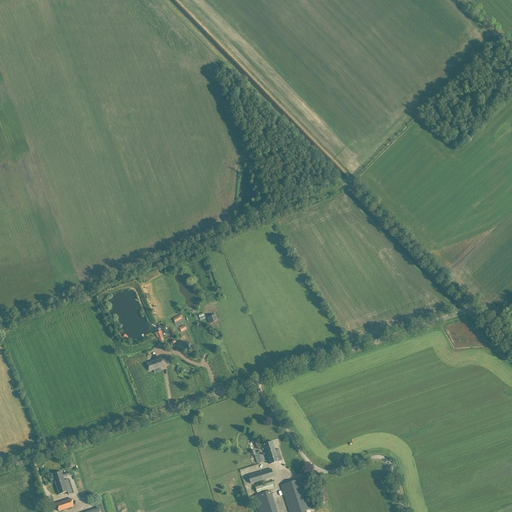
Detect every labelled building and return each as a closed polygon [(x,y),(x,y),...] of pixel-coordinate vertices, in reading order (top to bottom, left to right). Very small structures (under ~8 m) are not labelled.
[(207,318),(210,324),(218,320),(216,314),(207,318)] [(232,323),(223,327),(232,350),(241,347),(232,323)] [(161,331),(155,333),(157,338),(159,337),(161,342),(164,341),(162,336),(163,335),(161,331)] [(164,366),(162,361),(161,358),(151,362),(147,363),(149,371),(154,369),(164,366)] [(275,450),(272,441),(268,443),(263,444),(267,455),(270,464),(278,462),(282,460),(280,453),(279,449),(275,450)] [(251,484),(259,482),(274,477),(271,469),(256,474),(248,476),(251,484)] [(63,474),(62,471),(52,474),(54,479),(55,483),(59,494),(68,491),(69,495),(72,493),(68,479),(64,480),(63,477),(70,475),(69,472),(63,474)] [(301,479),(296,480),(281,485),(289,511),(300,511),(311,509),(301,479)] [(257,493),(274,488),(272,482),(255,487),(257,493)] [(260,511),(277,511),(270,491),(255,496),(260,511)] [(59,511),(74,506),(71,499),(56,504),(59,511)]
